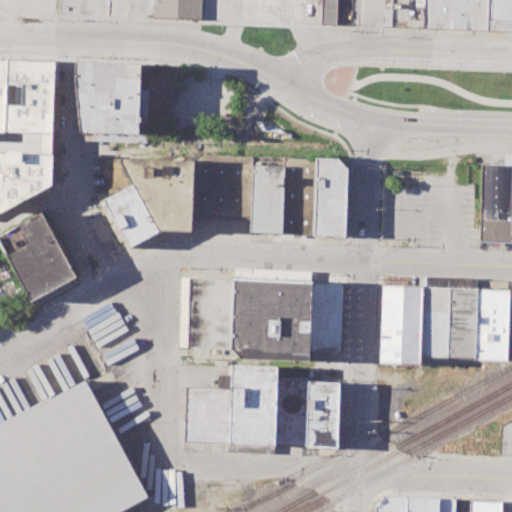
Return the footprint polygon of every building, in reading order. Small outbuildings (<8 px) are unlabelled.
[(152,0),(152,17),(200,18),(200,0),(152,0)] [(335,23),(335,0),(321,0),(321,23),(335,23)] [(487,0),(424,0),(424,27),(487,30),(487,0)] [(511,0),(487,0),(487,30),(511,30),(511,0)] [(53,132),(55,60),(7,59),(4,131),(53,132)] [(74,60),(74,75),(79,132),(139,133),(140,63),(74,60)] [(177,65),(166,133),(139,133),(140,63),(177,65)] [(0,151),(53,153),(53,132),(4,131),(0,130),(0,151)] [(51,184),(1,212),(0,211),(0,151),(53,153),(51,184)] [(250,217),(192,215),(193,159),(193,153),(253,155),(253,164),(250,217)] [(316,157),(284,156),(284,166),(281,233),(313,234),(316,157)] [(344,235),(347,159),(316,157),(313,234),(344,235)] [(192,215),(191,230),(162,229),(159,231),(132,184),(120,162),(120,158),(193,159),(192,215)] [(511,163),(481,162),(479,241),(510,242),(511,172),(511,163)] [(281,233),(249,231),(250,217),(253,164),(284,166),(281,233)] [(159,231),(129,247),(103,199),(132,184),(159,231)] [(75,275),(30,300),(0,244),(0,234),(42,212),(75,275)] [(232,271),(310,273),(310,281),(308,349),(308,358),(229,355),(232,278),(232,271)] [(183,276),(232,278),(229,347),(180,344),(183,276)] [(310,281),(345,283),(341,350),(308,349),(310,281)] [(382,285),(420,286),(418,356),(418,363),(379,362),(382,285)] [(420,286),(449,287),(447,357),(418,356),(420,286)] [(476,288),(449,287),(447,357),(474,357),(476,288)] [(476,288),(507,289),(505,360),(473,359),(474,357),(476,288)] [(230,363),(276,364),(274,444),(227,442),(230,363)] [(276,377),(306,378),(304,445),(274,444),(276,377)] [(306,381),(338,381),(337,447),(304,445),(306,381)] [(0,511),(0,430),(87,383),(148,498),(121,511),(0,511)] [(184,441),(186,388),(229,389),(227,442),(184,441)] [(372,511),(373,504),(384,495),(405,496),(404,511),(372,511)] [(404,511),(405,496),(438,497),(437,511),(404,511)] [(437,511),(438,497),(454,498),(453,511),(437,511)] [(453,511),(454,498),(470,499),(469,511),(453,511)] [(469,511),(470,499),(502,500),(501,511),(469,511)]
